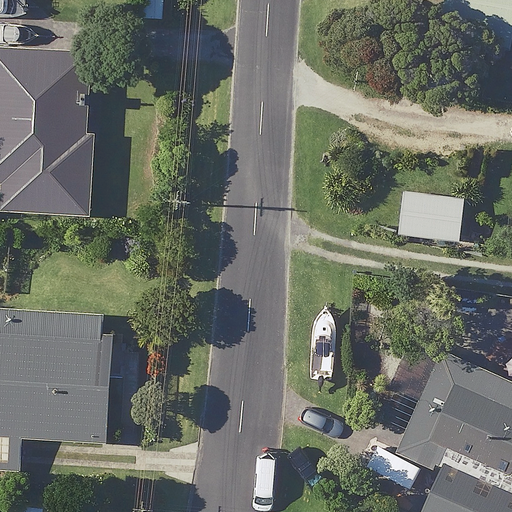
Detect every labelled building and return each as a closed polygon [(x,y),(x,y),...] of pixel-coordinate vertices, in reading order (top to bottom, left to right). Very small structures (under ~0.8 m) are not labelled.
[(511,0),(442,0),(436,35),(505,47),(511,6),(511,0)] [(99,61),(0,53),(0,190),(0,192),(0,215),(85,222),(99,61)] [(465,203),(399,197),(395,243),(484,251),(486,227),(463,225),(465,203)] [(0,319),(0,466),(7,467),(8,443),(103,447),(108,323),(0,319)] [(511,374),(436,344),(399,433),(511,478),(511,374)] [(511,511),(511,503),(440,474),(424,511),(511,511)]
